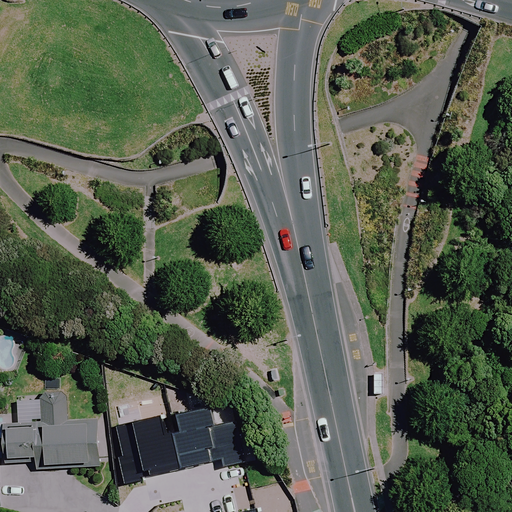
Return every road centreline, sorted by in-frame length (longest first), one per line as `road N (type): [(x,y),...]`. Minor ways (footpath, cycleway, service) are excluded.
road 1 (secondary): [(316,316),(221,74),(174,0)]
road 2 (secondary): [(290,0),(298,28),(298,190),(316,316)]
road 3 (secondary): [(355,511),(316,316)]
